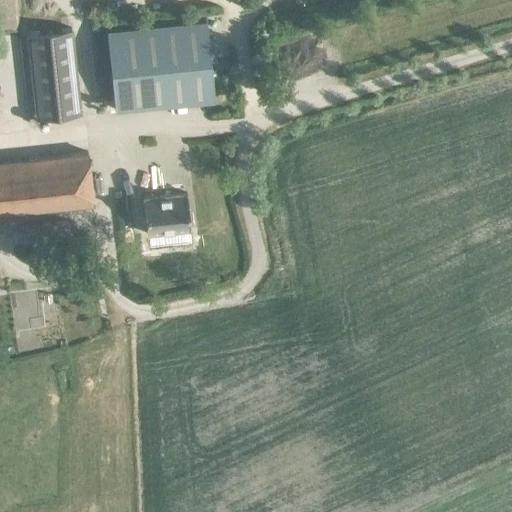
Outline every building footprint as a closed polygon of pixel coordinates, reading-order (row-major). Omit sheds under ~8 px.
[(114,109),(214,99),(206,18),(105,28),(114,109)] [(36,115),(81,110),(72,25),(26,30),(36,115)] [(0,212),(93,202),(87,150),(0,159),(0,212)] [(187,190),(144,195),(147,232),(191,228),(187,190)] [(65,219),(40,222),(41,230),(66,227),(65,219)] [(20,235),(37,233),(36,225),(19,227),(20,235)]
